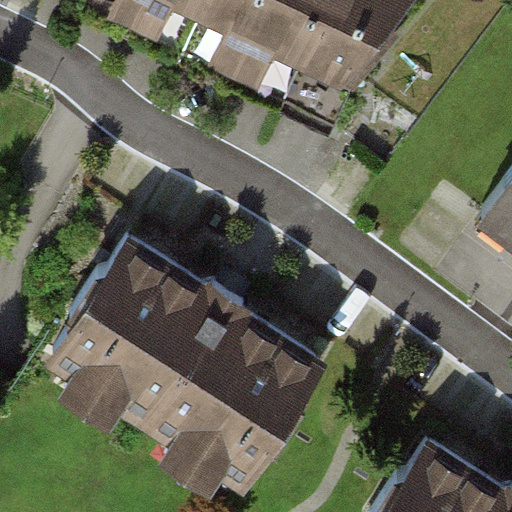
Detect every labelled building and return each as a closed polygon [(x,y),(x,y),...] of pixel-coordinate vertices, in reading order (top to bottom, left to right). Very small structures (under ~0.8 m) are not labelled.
[(180,0),(201,10),(206,0),(180,0)] [(206,0),(201,10),(254,35),(270,0),(206,0)] [(270,0),(254,35),(306,60),(334,0),(270,0)] [(334,0),(306,60),(358,85),(398,0),(334,0)] [(511,173),(486,207),(511,226),(511,173)] [(328,354),(128,225),(49,345),(249,474),(328,354)] [(511,511),(511,484),(426,428),(371,511),(511,511)]
